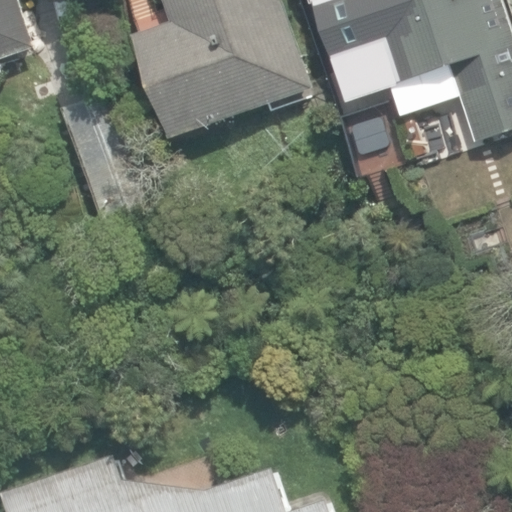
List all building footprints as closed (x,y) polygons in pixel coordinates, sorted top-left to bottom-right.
[(0,0),(0,61),(42,46),(25,0),(0,0)] [(319,87),(288,0),(171,0),(179,20),(143,33),(180,137),(319,87)] [(320,0),(344,73),(382,60),(391,87),(454,67),(478,140),(511,129),(511,12),(508,0),(320,0)] [(158,209),(111,87),(59,107),(106,229),(158,209)] [(335,511),(331,497),(292,510),(277,466),(211,488),(128,478),(119,451),(7,489),(14,511),(335,511)]
